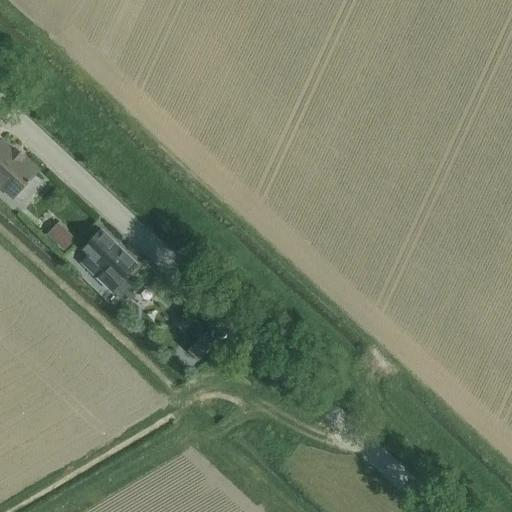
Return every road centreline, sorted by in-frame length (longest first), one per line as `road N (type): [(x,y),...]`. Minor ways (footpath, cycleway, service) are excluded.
road 1 (unclassified): [(432,511),(0,107)]
road 2 (track): [(176,399),(230,388),(319,437),(360,443)]
